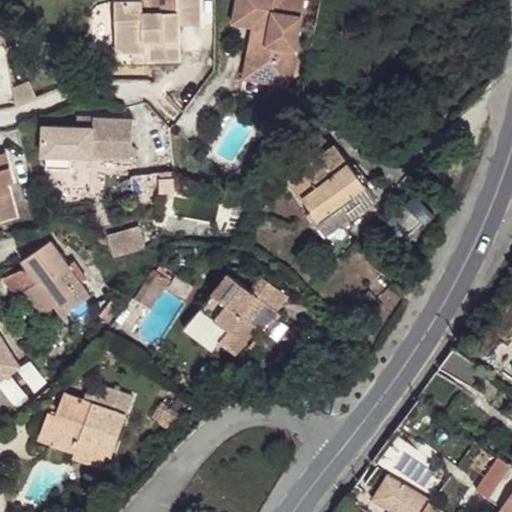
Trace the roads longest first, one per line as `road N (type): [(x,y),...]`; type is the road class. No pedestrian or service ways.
road 1 (secondary): [(511,161),(453,285),(349,440)]
road 2 (residential): [(349,440),(300,418),(259,412),(225,427),(150,502)]
road 3 (residential): [(0,124),(96,92),(162,94),(190,124)]
